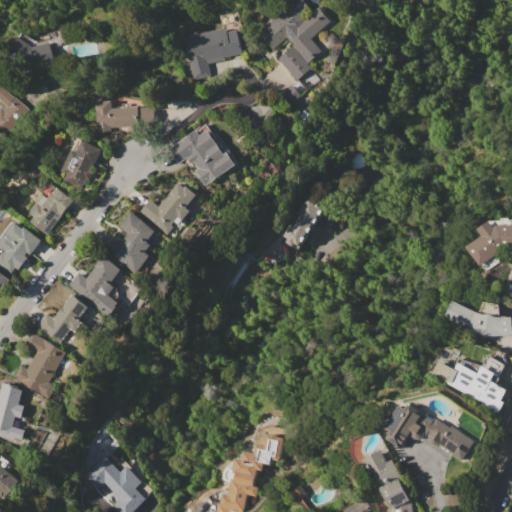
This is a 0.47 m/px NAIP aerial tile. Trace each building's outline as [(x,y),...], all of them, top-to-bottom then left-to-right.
[(260,33),(302,0),(308,0),(317,11),(323,6),(335,22),(314,38),(324,51),(309,63),(313,68),(298,80),(280,57),(290,49),(284,41),(273,50),(260,33)] [(183,34),(198,31),(199,34),(224,29),(222,15),(241,11),(244,25),(238,26),(239,29),(244,53),(225,57),(226,60),(209,63),(211,75),(193,79),(183,34)] [(55,61),(52,46),(65,43),(62,27),(48,30),(50,39),(30,43),(28,33),(10,37),(14,56),(25,54),(27,67),(55,61)] [(28,109),(0,138),(0,102),(6,108),(8,106),(0,99),(0,85),(1,84),(28,109)] [(95,101),(112,100),(112,107),(153,107),(153,126),(111,127),(111,131),(96,132),(95,101)] [(304,109),(309,113),(304,120),(298,116),(304,109)] [(237,163),(206,185),(196,170),(198,168),(194,162),(191,164),(187,158),(179,163),(169,148),(196,129),(197,131),(206,125),(226,153),(228,151),(237,163)] [(102,149),(83,190),(63,180),(66,174),(61,172),(71,149),(77,152),(83,140),(102,149)] [(140,212),(151,199),(160,206),(178,182),(185,187),(186,185),(197,194),(187,207),(191,210),(184,220),(180,217),(173,225),(176,227),(169,235),(140,212)] [(58,187),(74,200),(47,234),(31,222),(35,216),(31,213),(45,195),(49,198),(58,187)] [(306,198),(323,209),(313,225),(312,224),(304,235),(295,248),(283,241),(286,237),(282,235),(289,223),(292,225),(298,216),(295,214),(306,198)] [(141,278),(125,265),(126,263),(114,253),(110,250),(119,239),(123,242),(129,234),(119,226),(132,210),(158,230),(149,242),(153,245),(147,252),(152,255),(144,265),(149,268),(141,278)] [(467,246),(483,234),(480,229),(492,220),(496,226),(499,224),(511,224),(511,239),(504,240),(505,242),(499,246),(503,251),(480,266),(467,246)] [(0,263),(0,255),(3,252),(4,253),(6,250),(0,245),(0,241),(16,222),(24,228),(25,226),(42,239),(31,254),(29,252),(26,255),(28,257),(18,269),(16,267),(12,273),(0,263)] [(68,284),(79,271),(87,278),(96,266),(104,255),(122,270),(112,284),(115,286),(114,288),(119,291),(114,297),(120,302),(109,316),(68,284)] [(0,270),(12,280),(4,290),(0,287),(0,270)] [(60,343),(38,325),(48,313),(55,318),(74,294),(89,306),(79,318),(84,322),(76,333),(71,329),(60,343)] [(454,300),(477,312),(484,314),(490,313),(495,316),(503,317),(511,316),(511,334),(485,336),(446,315),(454,300)] [(32,331),(68,352),(50,382),(56,386),(48,399),(14,378),(22,365),(28,369),(39,351),(25,343),(32,331)] [(441,360),(455,368),(459,362),(478,373),(482,365),(496,372),(491,381),(501,386),(508,389),(502,401),(505,402),(500,412),(447,383),(447,382),(433,374),(441,360)] [(0,389),(2,382),(23,387),(19,403),(24,405),(22,416),(27,417),(26,424),(16,421),(17,416),(16,416),(13,426),(25,429),(22,442),(0,436),(0,389)] [(402,404),(408,408),(409,406),(423,415),(424,413),(436,420),(437,418),(451,427),(452,426),(475,441),(462,460),(451,453),(452,453),(439,444),(437,445),(435,445),(433,444),(431,443),(430,442),(429,440),(429,439),(429,437),(427,435),(426,437),(425,436),(422,438),(420,439),(416,439),(411,436),(403,449),(381,435),(402,404)] [(268,432),(283,435),(277,460),(270,458),(269,464),(264,462),(262,470),(257,469),(253,485),(258,486),(256,495),(247,494),(243,511),(214,511),(217,502),(221,503),(223,493),(229,494),(237,457),(243,459),(245,450),(255,452),(257,443),(265,445),(268,432)] [(381,488),(383,487),(377,476),(374,477),(365,458),(382,450),(388,461),(393,459),(402,477),(400,478),(411,499),(412,511),(391,511),(391,509),(381,488)] [(104,455),(121,471),(127,465),(143,482),(137,488),(147,498),(133,511),(119,511),(112,505),(119,498),(110,489),(109,490),(103,484),(97,490),(83,476),(104,455)] [(0,492),(0,464),(23,481),(10,500),(0,492)] [(343,511),(365,498),(374,511),(343,511)]
